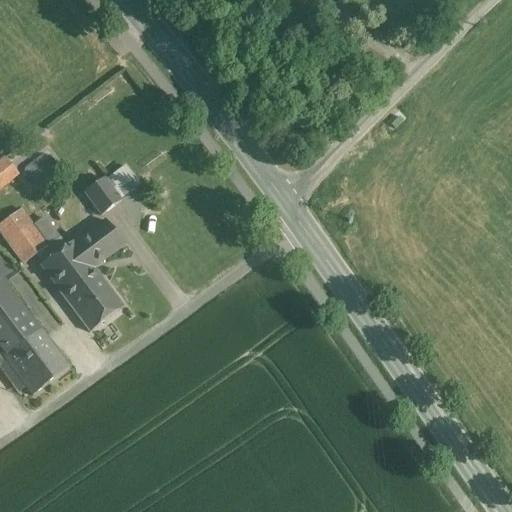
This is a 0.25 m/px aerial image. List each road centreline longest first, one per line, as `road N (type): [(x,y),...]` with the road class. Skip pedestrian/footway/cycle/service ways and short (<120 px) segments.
road 1 (tertiary): [(285,200),(503,511)]
road 2 (unclassified): [(492,0),(285,200)]
road 3 (tertiary): [(123,0),(285,200)]
